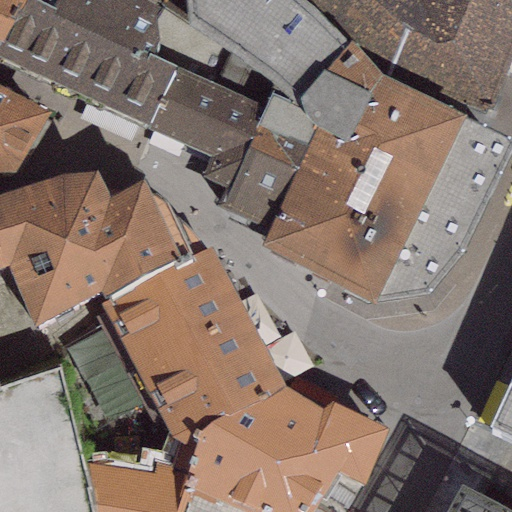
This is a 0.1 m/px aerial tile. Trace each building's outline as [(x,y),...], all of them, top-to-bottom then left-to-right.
[(0,0),(0,64),(33,0),(0,0)] [(171,27),(117,0),(33,0),(0,64),(0,67),(147,142),(178,81),(151,67),(171,27)] [(275,102),(300,122),(351,63),(277,0),(173,0),(185,6),(187,36),(275,102)] [(489,132),(511,69),(511,0),(292,0),(369,66),(489,132)] [(511,157),(381,93),(351,63),(300,122),(316,144),(270,242),(261,260),(370,318),(427,309),(461,266),(511,159),(511,157)] [(229,198),(267,121),(178,81),(147,142),(208,169),(201,186),(229,198)] [(0,174),(14,174),(51,112),(0,86),(0,174)] [(300,122),(272,110),(267,121),(229,198),(220,218),(270,242),(316,144),(300,122)] [(94,320),(180,273),(142,194),(107,212),(96,186),(57,192),(0,208),(0,285),(8,283),(34,346),(91,315),(94,320)] [(283,396),(209,256),(180,273),(94,320),(152,430),(158,427),(173,452),(192,466),(203,444),(224,428),(229,433),(283,396)] [(511,372),(476,449),(511,465),(511,372)] [(323,420),(283,396),(229,433),(224,428),(203,444),(192,466),(199,468),(187,500),(211,511),(320,511),(336,486),(361,496),(383,440),(332,414),(323,420)] [(149,485),(89,470),(96,511),(211,511),(187,500),(199,468),(192,466),(173,452),(171,473),(152,469),(149,485)]
